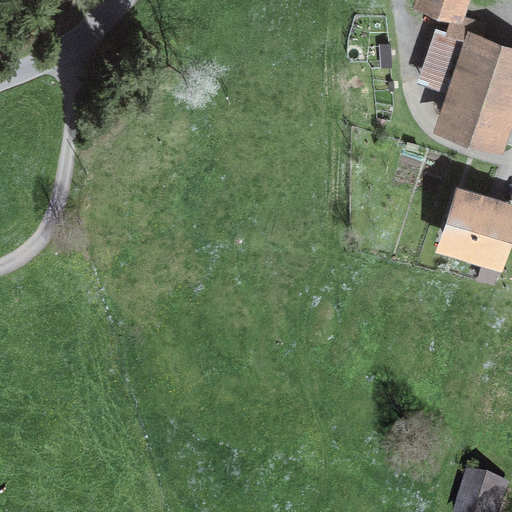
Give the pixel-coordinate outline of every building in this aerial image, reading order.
[(427,0),(425,7),(454,17),(456,15),(461,0),(427,0)] [(485,25),(456,15),(454,17),(449,31),(477,41),(479,41),(485,25)] [(511,96),(511,52),(479,41),(477,41),(448,125),(496,142),(511,96)] [(511,211),(462,195),(447,240),(502,258),(511,226),(511,211)] [(485,260),(479,278),(493,283),(500,264),(485,260)] [(474,477),(463,511),(495,511),(503,486),(474,477)]
